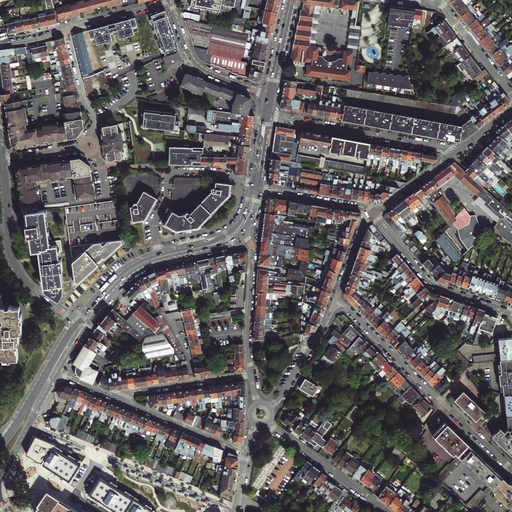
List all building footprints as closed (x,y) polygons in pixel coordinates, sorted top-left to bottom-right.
[(86,10),(84,2),(83,0),(80,0),(76,1),(77,4),(79,12),(82,11),(86,10)] [(86,10),(93,9),(91,0),(84,2),(86,10)] [(100,7),(98,0),(90,0),(91,0),(93,9),(97,8),(100,7)] [(191,0),(191,5),(220,9),(221,2),(235,3),(235,0),(191,0)] [(264,11),(277,13),(279,9),(280,4),(260,0),(246,0),(245,7),(247,7),(248,1),(265,5),(264,11)] [(302,10),(300,10),(299,17),(313,20),(315,5),(321,5),(352,9),(351,16),(351,17),(355,17),(358,1),(349,0),(302,0),(302,1),(303,2),(303,3),(302,10)] [(455,10),(457,12),(469,3),(466,0),(462,0),(453,7),(455,10)] [(71,15),(72,14),(70,6),(69,3),(63,5),(64,7),(67,17),(70,16),(69,15),(71,15)] [(459,14),(460,16),(472,7),(469,3),(457,12),(459,14)] [(72,14),(79,12),(77,4),(70,6),(72,14)] [(319,21),(321,5),(315,5),(313,20),(319,21)] [(396,6),(390,5),(388,24),(412,27),(412,25),(415,9),(396,6)] [(67,17),(64,7),(56,9),(57,11),(58,14),(59,19),(63,18),(67,17)] [(462,19),(464,21),(475,12),(472,7),(460,16),(462,19)] [(11,13),(12,20),(14,20),(12,9),(4,11),(4,14),(11,13)] [(165,56),(180,51),(172,30),(165,9),(146,14),(160,54),(164,52),(165,56)] [(419,9),(415,9),(412,25),(415,25),(415,28),(418,28),(418,27),(423,27),(424,21),(426,10),(419,9)] [(263,23),(274,26),(276,19),(277,13),(264,11),(261,10),(260,14),(262,14),(261,17),(258,17),(257,22),(258,22),(259,23),(263,23)] [(47,16),(49,25),(54,24),(60,23),(59,19),(58,14),(57,11),(54,11),(55,14),(47,16)] [(475,12),(464,21),(466,23),(467,26),(481,15),(480,13),(477,14),(475,12)] [(192,40),(194,47),(197,47),(198,48),(216,52),(242,57),(244,58),(244,56),(244,54),(245,49),(246,43),(247,34),(244,33),(242,33),(245,20),(242,19),(233,17),(231,30),(199,23),(200,16),(186,13),(183,14),(192,40)] [(481,15),(467,26),(469,28),(471,31),(480,24),(478,22),(484,17),(482,14),(481,15)] [(47,16),(38,17),(40,27),(45,26),(49,25),(47,16)] [(40,27),(38,17),(30,19),(33,29),(36,28),(40,27)] [(111,23),(87,30),(92,43),(96,42),(97,44),(112,40),(110,35),(117,33),(119,38),(134,34),(133,32),(138,31),(135,17),(111,23)] [(351,70),(346,70),(347,64),(351,64),(353,52),(346,51),(343,51),(342,59),(339,58),(337,60),(335,61),(332,62),(330,62),(327,61),(325,60),(323,58),(321,56),(318,55),(318,50),(318,49),(319,47),(316,47),(310,46),(313,20),(299,17),(299,22),(298,22),(296,27),(297,28),(296,32),(295,32),(294,37),(295,37),(294,41),(293,41),(292,47),(293,47),(292,50),(290,58),(290,60),(294,61),(299,61),(299,63),(305,63),(305,62),(308,63),(308,64),(307,64),(306,75),(307,75),(308,74),(313,75),(313,76),(316,76),(322,76),(322,77),(323,77),(323,78),(324,78),(325,77),(331,78),(331,79),(332,79),(333,79),(333,78),(339,79),(339,80),(342,80),(342,79),(345,80),(348,80),(348,81),(349,81),(351,70)] [(480,24),(471,31),(473,33),(475,36),(490,24),(491,23),(487,18),(480,24)] [(33,29),(30,19),(23,21),(25,30),(28,30),(33,29)] [(316,47),(319,21),(313,20),(310,46),(316,47)] [(442,20),(431,29),(435,34),(437,32),(440,36),(449,28),(445,24),(442,20)] [(23,21),(15,22),(17,32),(20,31),(25,30),(23,21)] [(17,32),(15,22),(6,24),(8,34),(12,33),(17,32)] [(274,26),(263,23),(261,29),(262,29),(273,32),(274,29),(274,26)] [(490,24),(475,36),(477,38),(479,40),(493,30),(494,29),(490,24)] [(354,26),(349,25),(346,51),(353,52),(358,53),(358,49),(360,32),(361,27),(354,26)] [(437,38),(444,46),(456,37),(452,32),(449,28),(440,36),(437,38)] [(245,30),(244,33),(247,34),(252,35),(270,39),(271,39),(272,35),(273,32),(262,29),(262,31),(253,29),(252,32),(245,30)] [(493,30),(479,40),(481,43),(483,45),(496,35),(493,30)] [(87,46),(83,32),(71,35),(81,74),(93,72),(91,65),(93,64),(88,45),(87,46)] [(496,35),(483,45),(484,48),(486,51),(500,40),(501,39),(497,34),(496,35)] [(252,40),(251,42),(255,43),(255,41),(268,44),(269,41),(270,39),(252,35),(251,36),(256,37),(255,41),(252,40)] [(456,37),(444,46),(442,48),(444,50),(446,49),(450,53),(461,44),(459,41),(456,37)] [(51,41),(52,47),(54,47),(54,46),(65,43),(65,41),(64,38),(51,41)] [(488,53),(490,55),(506,43),(509,41),(506,38),(503,41),(502,43),(500,40),(486,51),(488,53)] [(53,50),(54,51),(67,48),(66,46),(65,43),(54,46),(54,47),(52,47),(53,50)] [(506,43),(490,55),(492,58),(494,61),(511,47),(511,44),(508,46),(506,43)] [(465,49),(461,44),(450,53),(449,53),(458,64),(470,55),(465,49)] [(39,47),(41,57),(42,61),(47,59),(47,56),(49,55),(48,52),(47,45),(43,46),(39,47)] [(21,54),(22,54),(27,54),(26,50),(26,47),(12,49),(1,50),(0,51),(0,57),(10,56),(17,55),(21,54)] [(27,54),(27,57),(28,60),(41,57),(39,47),(33,49),(26,50),(27,54)] [(197,47),(194,47),(194,49),(197,55),(199,57),(203,60),(210,64),(213,64),(216,53),(215,53),(216,52),(198,48),(197,47)] [(496,64),(499,66),(511,56),(511,53),(511,52),(511,51),(511,47),(494,61),(496,64)] [(67,48),(54,51),(53,52),(54,55),(49,56),(50,57),(50,58),(51,58),(55,57),(56,57),(56,56),(68,53),(67,51),(67,48)] [(165,56),(162,57),(167,69),(181,65),(182,59),(181,56),(180,51),(165,56)] [(251,59),(265,62),(266,57),(266,53),(253,51),(251,59)] [(216,53),(213,64),(214,64),(214,66),(220,67),(220,68),(225,69),(225,70),(227,70),(231,71),(231,72),(237,74),(237,75),(242,76),(243,72),(245,71),(246,66),(247,63),(241,61),(242,57),(216,52),(215,53),(216,53)] [(51,63),(53,62),(69,58),(69,56),(68,53),(56,56),(56,57),(55,57),(55,59),(51,60),(50,61),(51,63)] [(476,63),(470,55),(458,64),(456,65),(468,80),(467,81),(471,86),(472,85),(469,81),(474,77),(482,71),(476,63)] [(11,63),(10,56),(0,57),(0,63),(0,65),(11,63)] [(500,69),(502,71),(511,63),(511,61),(511,60),(511,56),(499,66),(500,69)] [(255,70),(263,72),(263,70),(266,62),(265,62),(251,59),(248,58),(247,63),(252,64),(251,67),(255,68),(255,70)] [(1,69),(1,72),(11,71),(11,67),(19,65),(19,62),(18,62),(11,63),(0,65),(1,69)] [(70,63),(61,66),(56,67),(57,68),(58,68),(59,69),(54,70),(55,72),(58,72),(60,71),(62,71),(72,68),(71,66),(70,63)] [(504,73),(506,75),(511,70),(511,63),(502,71),(504,73)] [(243,72),(242,76),(247,77),(248,77),(251,67),(246,66),(245,71),(243,72)] [(248,77),(248,79),(258,82),(259,81),(261,80),(262,77),(263,72),(255,70),(255,68),(251,67),(248,77)] [(485,69),(482,71),(474,77),(477,81),(488,73),(487,71),(485,69)] [(2,76),(2,79),(11,78),(12,78),(11,71),(1,72),(2,76)] [(180,85),(190,89),(196,76),(185,72),(180,85)] [(367,84),(411,90),(407,76),(404,76),(404,77),(401,77),(401,75),(396,75),(396,76),(393,76),(393,74),(389,74),(389,75),(385,75),(385,73),(381,73),(381,74),(378,74),(378,73),(373,72),(373,73),(368,73),(367,84)] [(30,75),(31,82),(34,82),(38,81),(42,81),(45,80),(49,80),(53,79),(52,78),(52,73),(46,73),(39,74),(30,75)] [(196,76),(190,89),(190,91),(197,94),(198,93),(202,94),(203,91),(207,81),(203,80),(204,78),(201,77),(196,75),(196,76)] [(12,81),(11,78),(2,79),(3,83),(3,87),(13,85),(12,81)] [(74,78),(65,81),(60,82),(62,87),(65,86),(75,84),(75,81),(74,78)] [(285,83),(284,86),(301,88),(302,85),(316,87),(315,91),(316,91),(322,92),(324,86),(286,79),(285,83)] [(211,94),(215,84),(211,83),(207,81),(203,91),(211,94)] [(495,82),(492,84),(499,93),(496,95),(506,107),(509,104),(510,103),(510,101),(495,82)] [(66,88),(59,90),(60,93),(64,92),(69,91),(75,89),(77,89),(76,86),(75,84),(65,86),(66,88)] [(215,84),(211,94),(218,97),(218,96),(222,87),(218,86),(215,84)] [(17,85),(13,85),(3,87),(4,90),(4,94),(14,93),(18,92),(17,85)] [(222,86),(222,87),(218,96),(228,100),(232,90),(227,88),(222,86)] [(297,100),(298,93),(307,94),(306,98),(309,98),(315,99),(315,95),(316,91),(315,91),(301,88),(284,86),(283,92),(282,97),(297,100)] [(455,113),(464,124),(469,120),(459,105),(456,106),(448,105),(419,101),(384,95),(347,89),(346,96),(455,113)] [(496,95),(495,93),(492,95),(486,89),(484,91),(487,94),(500,111),(503,109),(506,107),(496,95)] [(232,90),(228,100),(233,102),(241,94),(235,92),(232,90)] [(15,101),(14,93),(4,94),(0,94),(0,97),(0,100),(1,104),(6,104),(17,102),(17,101),(15,101)] [(241,94),(233,102),(232,104),(231,113),(248,115),(250,98),(244,96),(241,94)] [(323,116),(328,95),(324,94),(323,99),(321,98),(320,100),(317,115),(318,115),(320,116),(323,116)] [(329,117),(333,96),(333,95),(328,94),(328,95),(323,116),(326,117),(329,117)] [(487,94),(484,96),(489,101),(486,103),(495,115),(498,113),(500,111),(487,94)] [(65,121),(65,124),(67,139),(76,138),(77,136),(79,133),(82,130),(83,128),(82,123),(82,119),(82,118),(81,111),(79,111),(79,109),(78,108),(78,106),(77,106),(76,101),(76,100),(76,97),(74,98),(74,95),(64,97),(65,105),(66,105),(67,113),(65,114),(66,121),(65,121)] [(314,114),(317,115),(320,100),(318,100),(319,95),(315,95),(315,99),(312,114),(314,114)] [(453,101),(448,105),(456,106),(459,105),(460,104),(465,100),(462,95),(457,98),(455,95),(451,98),(453,101)] [(335,118),(339,98),(333,96),(329,117),(332,118),(335,118)] [(342,119),(344,105),(346,97),(343,96),(342,98),(339,98),(335,118),(338,119),(342,119)] [(299,106),(300,100),(297,100),(282,97),(281,100),(281,103),(299,106)] [(307,110),(307,113),(309,114),(312,114),(315,99),(309,98),(309,102),(307,110)] [(281,109),(303,112),(305,101),(300,100),(299,106),(281,103),(280,105),(280,107),(280,108),(281,109)] [(9,124),(9,126),(25,124),(27,123),(27,121),(27,119),(25,108),(22,108),(21,101),(17,102),(6,104),(6,108),(5,108),(6,116),(7,116),(8,121),(9,124)] [(486,103),(483,106),(479,101),(478,102),(477,101),(476,102),(490,119),(492,117),(495,115),(486,103)] [(476,102),(474,103),(475,104),(474,105),(477,110),(475,112),(484,124),(487,121),(490,119),(476,102)] [(459,105),(469,120),(471,118),(464,109),(460,104),(459,105)] [(447,139),(459,141),(459,138),(461,127),(344,105),(342,119),(353,122),(372,125),(389,128),(421,134),(447,139)] [(207,116),(207,110),(188,107),(187,113),(207,116)] [(471,118),(479,128),(482,125),(484,124),(475,112),(472,113),(467,107),(464,109),(471,118)] [(172,113),(144,109),(142,126),(178,131),(179,121),(174,120),(175,113),(172,113)] [(232,125),(252,128),(253,122),(242,120),(241,123),(238,123),(238,122),(228,121),(228,120),(225,120),(226,112),(207,110),(207,116),(206,121),(218,123),(224,124),(224,123),(232,124),(232,125)] [(242,120),(253,122),(254,116),(248,115),(231,113),(231,115),(229,115),(229,118),(242,120)] [(470,135),(479,128),(471,118),(469,120),(464,124),(461,126),(461,127),(459,138),(459,141),(461,141),(470,135)] [(66,140),(67,139),(65,124),(58,125),(58,122),(42,125),(43,128),(37,129),(39,144),(40,144),(49,142),(54,141),(63,140),(66,140)] [(236,136),(251,138),(252,133),(252,128),(232,125),(232,124),(224,123),(224,124),(218,123),(217,129),(237,131),(236,136)] [(26,129),(25,124),(9,126),(10,129),(8,129),(10,138),(11,138),(12,143),(13,144),(17,147),(25,146),(28,146),(33,145),(36,144),(39,144),(37,129),(28,130),(26,129)] [(121,159),(121,158),(120,151),(123,151),(123,149),(122,144),(121,138),(120,133),(120,131),(118,132),(116,125),(110,125),(107,124),(106,126),(102,127),(102,128),(103,133),(103,134),(102,134),(102,135),(103,141),(103,142),(104,146),(104,147),(105,153),(106,153),(106,154),(107,159),(107,161),(109,160),(113,160),(117,159),(121,159)] [(199,132),(205,133),(206,127),(186,124),(186,127),(189,131),(199,132)] [(511,139),(511,135),(504,125),(500,128),(495,131),(498,134),(509,145),(510,146),(511,145),(510,144),(511,143),(510,142),(511,139)] [(291,129),(275,126),(273,142),(271,158),(296,162),(297,155),(299,145),(299,143),(293,142),(296,130),(291,129)] [(314,133),(301,131),(299,143),(299,145),(313,147),(314,145),(330,148),(332,137),(314,133)] [(238,143),(238,144),(250,146),(250,142),(251,138),(236,136),(205,133),(204,141),(228,144),(228,142),(233,143),(238,143)] [(509,145),(498,134),(492,141),(487,146),(502,162),(506,157),(505,156),(509,152),(505,148),(509,145)] [(330,151),(348,154),(351,140),(342,139),(332,137),(330,148),(330,151)] [(361,142),(351,140),(348,154),(367,158),(369,144),(361,142)] [(249,152),(250,146),(238,144),(238,145),(236,145),(236,146),(235,146),(235,145),(234,145),(234,144),(233,144),(233,145),(232,145),(232,146),(231,146),(231,147),(232,148),(233,149),(234,149),(234,148),(235,148),(237,148),(236,155),(238,155),(242,155),(242,158),(248,158),(249,152)] [(369,144),(367,158),(366,164),(369,165),(370,158),(374,159),(376,145),(372,144),(369,144)] [(376,145),(374,159),(372,166),(375,167),(376,160),(380,161),(382,146),(379,145),(376,145)] [(386,147),(382,146),(380,161),(379,168),(380,168),(381,166),(383,167),(383,162),(387,162),(389,147),(386,147)] [(511,171),(502,162),(487,146),(484,149),(481,152),(495,164),(498,161),(499,162),(499,164),(506,170),(509,173),(510,172),(511,172),(511,171)] [(188,165),(201,166),(201,154),(202,154),(203,148),(180,147),(169,147),(169,165),(185,165),(188,165)] [(389,147),(387,162),(386,166),(389,167),(389,169),(392,170),(396,148),(392,148),(389,147)] [(396,148),(392,170),(395,170),(396,166),(399,167),(399,164),(402,149),(399,149),(396,148)] [(402,149),(399,164),(402,165),(401,170),(404,170),(407,150),(404,150),(402,149)] [(411,151),(407,150),(404,170),(404,173),(407,173),(408,166),(407,165),(412,165),(414,152),(411,151)] [(418,152),(414,152),(412,165),(417,166),(417,169),(416,176),(419,173),(421,160),(423,153),(418,152)] [(500,170),(495,164),(481,152),(479,154),(476,157),(492,172),(496,176),(499,173),(498,172),(500,170)] [(429,154),(423,153),(421,160),(429,161),(428,166),(438,159),(437,156),(429,154)] [(241,165),(247,166),(248,162),(248,158),(242,158),(242,155),(238,155),(238,158),(234,158),(229,158),(229,155),(226,155),(226,158),(228,158),(228,163),(235,164),(241,164),(241,165)] [(327,168),(328,161),(324,160),(325,158),(321,157),(320,160),(297,155),(296,162),(303,164),(327,168)] [(24,167),(21,167),(28,174),(35,179),(36,180),(39,180),(39,181),(50,180),(49,178),(50,178),(50,181),(52,180),(52,182),(55,182),(54,180),(73,177),(75,193),(74,193),(74,196),(76,195),(77,200),(94,197),(93,188),(94,188),(93,183),(92,183),(90,173),(91,173),(92,173),(92,172),(92,171),(92,170),(91,170),(90,170),(89,165),(87,164),(87,163),(85,161),(81,159),(79,158),(75,158),(74,157),(73,157),(72,157),(72,158),(71,158),(71,159),(56,161),(31,165),(31,164),(30,164),(29,164),(28,164),(27,165),(27,166),(24,167)] [(492,172),(476,157),(472,162),(468,166),(489,186),(493,182),(487,177),(492,172)] [(296,162),(271,158),(270,165),(269,171),(278,173),(277,174),(286,176),(286,175),(286,174),(300,176),(302,169),(303,164),(296,162)] [(328,161),(327,168),(356,174),(362,175),(364,175),(366,167),(328,161)] [(487,210),(488,209),(492,213),(489,216),(483,222),(511,244),(511,215),(505,209),(498,202),(482,188),(464,170),(460,166),(455,161),(429,181),(420,188),(431,202),(449,226),(452,223),(456,220),(455,218),(454,217),(454,213),(442,196),(440,198),(435,190),(437,188),(454,175),(455,176),(470,190),(477,196),(475,198),(487,210)] [(245,175),(246,175),(247,170),(247,166),(241,165),(241,164),(235,164),(235,173),(237,173),(237,174),(239,175),(245,175)] [(489,186),(468,166),(466,168),(464,170),(482,188),(485,185),(487,187),(489,186)] [(16,172),(17,175),(28,174),(21,167),(20,168),(20,167),(17,171),(16,172)] [(289,176),(288,181),(292,181),(291,189),(293,189),(296,190),(297,182),(305,184),(312,185),(320,186),(322,173),(302,169),(300,176),(286,174),(286,175),(289,176)] [(278,173),(269,171),(269,174),(268,178),(272,178),(288,181),(289,176),(286,175),(286,176),(277,174),(278,173)] [(320,186),(318,193),(322,194),(324,195),(326,190),(328,185),(327,185),(329,175),(329,174),(322,173),(320,186)] [(17,182),(35,179),(28,174),(17,175),(17,177),(16,178),(17,182)] [(356,174),(354,182),(350,199),(354,199),(356,200),(360,185),(357,184),(358,178),(358,177),(361,177),(362,175),(356,174)] [(326,190),(324,195),(327,195),(330,196),(335,176),(329,175),(327,185),(328,185),(326,190)] [(455,176),(454,175),(437,188),(438,189),(455,176)] [(335,176),(330,196),(335,196),(338,197),(342,180),(338,179),(338,177),(335,176)] [(348,178),(348,181),(346,188),(345,188),(344,193),(345,193),(345,198),(348,198),(350,199),(354,182),(351,181),(352,178),(348,178)] [(19,188),(37,185),(36,180),(35,179),(17,182),(17,187),(19,187),(19,188)] [(360,185),(356,200),(360,201),(363,201),(366,185),(363,185),(364,179),(361,179),(360,185)] [(342,180),(338,197),(342,197),(345,198),(345,193),(344,193),(345,188),(346,188),(348,181),(342,180)] [(366,185),(363,201),(365,201),(368,202),(372,183),(372,181),(367,180),(366,185)] [(379,191),(393,193),(398,189),(406,183),(393,181),(392,187),(381,184),(380,187),(376,187),(375,190),(376,190),(379,191)] [(171,210),(162,224),(176,232),(198,228),(230,195),(231,190),(231,184),(215,182),(214,188),(213,188),(212,188),(211,189),(211,190),(211,191),(190,213),(189,212),(188,212),(187,212),(186,212),(186,213),(185,213),(185,214),(179,215),(171,210)] [(297,182),(296,190),(300,190),(303,191),(305,184),(297,182)] [(372,183),(368,202),(370,202),(373,203),(376,190),(375,190),(373,189),(375,183),(372,183)] [(305,184),(303,191),(307,192),(311,192),(312,185),(305,184)] [(37,185),(19,188),(20,192),(19,192),(18,193),(18,194),(19,195),(19,196),(20,196),(21,200),(19,201),(21,210),(22,210),(23,212),(25,212),(38,210),(37,203),(40,203),(38,191),(39,191),(39,188),(38,188),(37,185)] [(312,185),(311,192),(315,193),(318,193),(320,186),(312,185)] [(418,190),(413,193),(425,206),(431,202),(420,188),(418,190)] [(376,190),(373,203),(377,204),(379,203),(380,203),(383,201),(379,196),(381,194),(379,191),(376,190)] [(489,216),(492,213),(488,209),(487,210),(475,198),(477,196),(470,190),(466,195),(489,216)] [(128,207),(130,223),(143,222),(145,221),(158,199),(143,191),(136,203),(135,203),(134,203),(134,204),(133,204),(133,205),(133,206),(128,207)] [(379,196),(383,201),(387,198),(393,193),(379,191),(381,194),(379,196)] [(408,197),(403,201),(415,215),(422,208),(424,210),(426,209),(425,206),(413,193),(408,197)] [(286,216),(287,213),(288,208),(289,201),(280,200),(266,197),(266,201),(265,205),(274,206),(274,208),(282,209),(281,215),(285,215),(286,216)] [(501,199),(498,202),(505,209),(508,206),(501,199)] [(70,246),(126,238),(121,200),(65,207),(66,215),(66,218),(70,246)] [(287,213),(296,215),(298,202),(294,202),(289,201),(288,208),(287,213)] [(415,215),(403,201),(398,204),(393,208),(403,220),(405,223),(408,220),(412,225),(414,225),(416,223),(416,222),(412,217),(415,215)] [(295,217),(302,219),(303,216),(305,204),(302,203),(298,202),(296,215),(295,217)] [(264,212),(281,215),(282,209),(274,208),(274,206),(265,205),(265,207),(264,210),(264,212)] [(307,219),(315,221),(316,214),(318,206),(315,205),(311,205),(309,215),(307,215),(307,217),(307,219)] [(316,214),(325,216),(327,207),(322,207),(318,206),(316,214)] [(318,221),(330,223),(333,208),(331,208),(327,207),(325,216),(316,214),(315,221),(314,225),(317,225),(318,221)] [(330,223),(337,225),(337,222),(339,209),(336,209),(333,208),(330,223)] [(405,234),(406,235),(409,233),(402,225),(401,225),(400,223),(403,220),(393,208),(390,210),(387,213),(391,217),(393,219),(395,222),(398,225),(400,228),(402,231),(405,234)] [(339,209),(337,222),(347,224),(347,221),(349,211),(344,210),(339,209)] [(44,287),(46,287),(62,284),(60,270),(63,270),(61,259),(59,260),(57,252),(62,251),(60,240),(49,241),(45,218),(45,214),(44,210),(38,210),(25,212),(26,216),(26,220),(27,226),(25,226),(26,232),(27,237),(31,236),(33,253),(39,252),(43,281),(44,287)] [(456,220),(452,223),(456,229),(468,224),(465,219),(469,216),(462,210),(455,218),(456,220)] [(350,221),(356,222),(358,219),(361,217),(361,213),(353,212),(349,211),(347,221),(350,222),(350,221)] [(284,221),(285,215),(281,215),(264,212),(264,215),(264,217),(284,221)] [(465,219),(468,224),(456,229),(459,240),(467,250),(470,248),(473,244),(484,235),(485,234),(480,229),(475,215),(469,216),(465,219)] [(284,221),(264,217),(263,220),(263,223),(307,230),(308,225),(284,221)] [(346,231),(352,232),(354,228),(356,222),(350,221),(350,222),(347,221),(347,224),(346,231)] [(307,230),(263,223),(262,227),(262,231),(290,235),(289,240),(288,245),(309,248),(309,246),(311,237),(312,237),(314,228),(314,226),(308,225),(307,230)] [(367,227),(373,234),(378,230),(376,228),(374,226),(370,225),(367,227)] [(373,234),(367,227),(365,234),(363,240),(377,245),(378,241),(378,240),(376,238),(373,234)] [(328,235),(350,239),(351,236),(352,232),(346,231),(334,229),(334,232),(329,231),(328,235)] [(414,233),(422,243),(426,240),(426,238),(420,231),(417,230),(414,233)] [(290,235),(262,231),(262,233),(261,236),(289,240),(290,235)] [(444,233),(436,240),(454,262),(462,255),(460,253),(460,252),(446,235),(446,236),(444,233)] [(334,242),(348,245),(349,242),(350,239),(328,235),(327,238),(335,240),(334,242)] [(289,240),(261,236),(261,239),(261,241),(280,244),(281,240),(285,240),(284,245),(288,245),(289,240)] [(126,238),(70,246),(75,281),(76,284),(95,266),(106,257),(114,249),(126,238)] [(377,245),(363,240),(361,243),(360,246),(371,250),(375,251),(377,252),(378,249),(384,251),(385,249),(384,248),(382,247),(377,245)] [(411,241),(406,245),(408,247),(409,249),(414,245),(416,244),(412,240),(411,241)] [(280,244),(261,241),(260,246),(259,252),(277,255),(301,258),(307,259),(308,255),(309,248),(288,245),(284,245),(280,244)] [(334,248),(345,252),(346,248),(348,245),(334,242),(334,247),(334,248)] [(414,245),(409,249),(411,251),(413,253),(418,249),(414,245)] [(358,253),(368,257),(371,250),(360,246),(359,250),(358,253)] [(326,255),(342,261),(344,256),(345,252),(334,248),(333,252),(327,250),(325,254),(326,255)] [(357,256),(355,260),(370,266),(372,262),(374,263),(377,256),(373,255),(375,251),(371,250),(368,257),(358,253),(357,256)] [(232,254),(235,270),(240,271),(241,271),(240,266),(239,252),(236,253),(232,254)] [(277,255),(259,252),(259,259),(258,265),(270,267),(274,266),(276,267),(277,260),(276,260),(277,255)] [(397,253),(392,257),(387,261),(387,262),(389,265),(390,265),(391,265),(392,264),(393,265),(392,266),(387,272),(392,273),(400,264),(403,261),(400,257),(397,253)] [(229,254),(225,255),(227,268),(229,281),(235,281),(235,275),(235,270),(232,254),(229,254)] [(221,273),(220,269),(227,268),(225,255),(220,256),(215,257),(218,273),(220,273),(221,273)] [(335,265),(340,267),(341,264),(342,261),(326,255),(323,261),(330,263),(331,263),(335,264),(335,265)] [(423,256),(418,260),(420,262),(422,264),(427,259),(426,259),(423,256)] [(224,291),(220,273),(218,273),(215,257),(211,258),(208,259),(211,275),(210,275),(211,279),(214,279),(213,274),(217,274),(220,293),(224,292),(224,291)] [(427,259),(422,264),(425,268),(428,272),(439,263),(434,257),(429,261),(427,258),(426,259),(427,259)] [(307,259),(301,258),(300,271),(288,269),(287,271),(287,274),(304,277),(307,262),(307,259)] [(207,284),(212,283),(211,279),(210,275),(211,275),(208,259),(206,259),(201,260),(197,261),(202,282),(203,289),(208,289),(207,284)] [(354,264),(353,267),(376,275),(381,277),(383,273),(373,270),(374,267),(370,266),(355,260),(354,264)] [(198,283),(202,282),(197,261),(195,262),(193,262),(197,279),(198,283)] [(324,268),(338,273),(338,270),(340,267),(335,265),(335,264),(331,263),(330,263),(323,261),(322,264),(325,265),(324,268)] [(400,264),(392,273),(390,276),(393,279),(408,267),(406,264),(403,261),(400,264)] [(439,263),(428,272),(432,276),(435,280),(444,272),(448,268),(441,261),(439,263)] [(191,263),(189,263),(193,289),(194,292),(199,290),(198,286),(195,287),(194,280),(197,279),(193,262),(191,263)] [(460,269),(455,284),(458,285),(461,286),(467,269),(468,264),(462,262),(460,269)] [(193,289),(189,263),(186,264),(184,264),(187,281),(191,299),(193,299),(191,290),(193,289)] [(183,281),(187,281),(184,264),(179,265),(176,266),(177,272),(178,272),(179,278),(178,278),(179,285),(184,285),(183,281)] [(467,269),(461,286),(464,287),(468,288),(475,269),(476,266),(472,265),(470,270),(467,269)] [(172,267),(169,268),(172,284),(173,283),(173,287),(173,288),(176,300),(179,300),(177,289),(179,288),(179,290),(180,289),(180,288),(179,285),(178,278),(179,278),(178,272),(177,272),(176,266),(172,267)] [(351,273),(370,280),(374,281),(376,275),(353,267),(352,270),(351,273)] [(408,267),(393,279),(392,280),(396,285),(412,271),(410,269),(408,267)] [(451,274),(449,282),(452,283),(455,284),(460,269),(454,267),(451,274)] [(160,270),(156,272),(161,296),(163,302),(167,301),(165,294),(170,293),(169,288),(168,285),(165,268),(160,270)] [(172,284),(169,268),(167,268),(165,268),(168,285),(169,288),(171,288),(173,288),(173,287),(173,283),(172,284)] [(317,273),(335,280),(336,276),(338,273),(324,268),(323,271),(316,269),(315,272),(317,273)] [(475,269),(468,288),(471,289),(474,290),(480,276),(477,274),(478,270),(475,269)] [(412,271),(396,285),(394,287),(396,289),(402,285),(404,287),(405,286),(416,276),(414,274),(412,271)] [(151,274),(148,276),(155,295),(157,295),(157,297),(161,296),(156,272),(151,274)] [(444,272),(435,280),(439,282),(446,284),(448,285),(449,282),(451,274),(444,272)] [(480,276),(474,290),(477,292),(481,293),(488,274),(484,272),(483,277),(480,276)] [(319,282),(332,287),(334,283),(335,280),(317,273),(316,275),(320,276),(319,278),(320,279),(319,282)] [(349,279),(366,285),(368,286),(370,280),(351,273),(350,276),(349,279)] [(257,280),(257,282),(268,283),(268,281),(280,282),(281,277),(273,276),(257,274),(257,279),(257,280)] [(488,274),(481,293),(484,294),(487,295),(492,280),(490,279),(491,275),(488,274)] [(145,277),(142,278),(150,296),(156,307),(159,307),(155,295),(148,276),(145,277)] [(405,286),(404,287),(403,287),(405,290),(401,293),(403,296),(405,294),(420,281),(418,279),(416,276),(405,286)] [(492,280),(487,295),(491,296),(494,297),(500,280),(501,278),(497,277),(496,281),(492,280)] [(140,279),(137,281),(144,295),(145,294),(145,295),(149,301),(150,300),(148,297),(150,296),(142,278),(140,279)] [(346,285),(358,289),(361,290),(362,288),(365,289),(366,285),(349,279),(348,281),(346,285)] [(500,280),(494,297),(499,299),(499,298),(501,299),(504,300),(507,290),(505,289),(506,285),(503,284),(504,281),(500,280)] [(134,284),(138,293),(141,298),(145,295),(145,294),(144,295),(137,281),(136,282),(134,284)] [(315,287),(330,293),(331,290),(332,287),(319,282),(317,281),(315,287)] [(405,294),(403,296),(407,301),(414,295),(424,286),(422,284),(420,281),(405,294)] [(277,293),(286,294),(286,284),(268,283),(257,282),(257,285),(256,289),(256,292),(277,293)] [(46,287),(44,287),(44,290),(58,301),(60,299),(62,295),(63,291),(63,289),(62,284),(46,287)] [(126,293),(134,300),(137,296),(139,299),(141,298),(138,293),(134,284),(130,288),(126,293)] [(286,284),(286,294),(302,294),(303,294),(304,286),(286,284)] [(315,293),(328,298),(330,295),(330,293),(315,287),(309,285),(308,286),(310,287),(310,288),(312,289),(315,290),(315,293)] [(344,296),(349,301),(356,292),(354,292),(355,289),(357,290),(358,289),(346,285),(345,289),(344,293),(344,296)] [(424,286),(414,295),(417,298),(412,304),(416,307),(422,301),(425,298),(428,291),(426,288),(424,286)] [(356,292),(349,301),(351,303),(354,305),(357,301),(356,301),(359,297),(360,297),(362,294),(364,291),(361,290),(358,289),(357,290),(356,292)] [(312,298),(326,303),(328,300),(328,298),(315,293),(311,292),(310,291),(309,294),(313,296),(312,298)] [(428,291),(425,298),(427,301),(428,298),(432,299),(432,301),(430,303),(430,304),(435,309),(436,305),(440,295),(430,292),(428,291)] [(0,309),(1,309),(1,317),(3,317),(3,321),(1,321),(1,325),(0,325),(0,356),(3,357),(3,358),(3,360),(7,360),(10,360),(10,358),(18,358),(18,351),(18,347),(18,343),(19,343),(19,339),(19,332),(22,332),(22,313),(20,313),(20,306),(12,306),(12,305),(1,305),(1,302),(2,302),(2,294),(0,294),(0,309)] [(313,307),(324,311),(325,307),(326,303),(312,298),(303,294),(302,294),(302,296),(309,298),(308,299),(315,301),(314,303),(313,307)] [(357,301),(354,305),(356,308),(358,309),(367,297),(362,294),(360,297),(359,297),(356,301),(357,301)] [(435,309),(432,312),(436,317),(441,313),(443,307),(443,308),(445,303),(444,302),(446,297),(442,296),(440,295),(436,305),(435,309)] [(367,297),(358,309),(360,311),(362,313),(374,298),(375,296),(373,296),(372,297),(372,296),(370,298),(368,296),(367,297)] [(441,313),(436,317),(439,320),(444,315),(446,309),(449,310),(453,299),(450,298),(446,297),(444,302),(445,303),(443,308),(443,307),(441,313)] [(374,298),(362,313),(364,316),(366,318),(377,307),(373,304),(376,300),(374,298)] [(453,299),(449,310),(448,313),(447,316),(450,317),(448,322),(452,323),(453,318),(459,302),(456,300),(453,299)] [(459,302),(453,318),(459,320),(460,320),(465,304),(462,303),(459,302)] [(303,310),(322,317),(323,313),(324,311),(313,307),(305,304),(302,305),(302,307),(303,310)] [(377,307),(366,318),(369,320),(371,323),(382,313),(382,312),(378,308),(381,306),(380,304),(377,307)] [(430,304),(425,308),(427,310),(430,314),(432,312),(435,309),(430,304)] [(465,304),(460,320),(462,321),(465,322),(471,306),(468,305),(465,304)] [(133,314),(126,321),(112,310),(109,313),(116,320),(117,321),(143,343),(143,345),(144,359),(174,355),(174,352),(173,348),(171,345),(169,342),(167,339),(166,336),(164,334),(162,331),(161,328),(159,324),(158,322),(157,320),(153,317),(147,311),(144,309),(140,305),(133,314)] [(466,330),(469,332),(477,308),(474,307),(471,306),(465,322),(461,333),(465,334),(466,330)] [(475,326),(479,327),(485,311),(481,309),(477,308),(469,332),(473,333),(475,326)] [(181,313),(182,315),(192,314),(195,314),(196,318),(198,318),(197,315),(197,314),(194,309),(181,310),(181,313)] [(310,318),(320,322),(321,319),(322,317),(303,310),(302,309),(302,311),(306,313),(308,313),(307,317),(310,318)] [(206,314),(207,319),(232,316),(231,313),(231,311),(206,314)] [(479,327),(473,345),(480,345),(483,335),(481,334),(481,333),(480,333),(481,329),(491,332),(497,315),(491,313),(485,311),(479,327)] [(382,313),(371,323),(374,326),(376,328),(389,315),(387,312),(384,315),(382,313)] [(105,318),(100,323),(106,328),(114,332),(115,332),(116,329),(111,325),(114,321),(116,320),(109,313),(105,318)] [(174,352),(174,355),(175,355),(178,354),(181,354),(181,348),(179,344),(160,314),(159,314),(156,315),(153,317),(157,320),(158,322),(159,324),(161,328),(162,331),(164,334),(166,336),(167,339),(169,342),(171,345),(173,348),(174,352)] [(389,315),(376,328),(379,331),(381,333),(389,325),(386,322),(387,322),(392,317),(391,316),(392,315),(390,314),(389,315)] [(301,321),(317,326),(319,324),(320,322),(310,318),(307,317),(305,316),(301,315),(301,321)] [(232,316),(207,319),(208,325),(226,322),(232,321),(232,318),(232,316)] [(114,324),(115,322),(114,321),(111,325),(116,329),(122,332),(123,331),(114,326),(115,325),(114,324)] [(305,326),(305,333),(314,331),(316,329),(317,326),(301,321),(301,324),(305,326)] [(105,333),(108,335),(110,332),(112,334),(114,332),(106,328),(100,323),(98,326),(96,328),(105,333)] [(393,330),(385,337),(388,340),(390,343),(403,330),(404,329),(399,324),(393,330)] [(331,336),(327,340),(332,345),(340,353),(343,354),(345,351),(346,350),(344,349),(346,346),(348,348),(360,334),(351,325),(346,329),(341,334),(338,331),(339,330),(336,326),(329,334),(331,336)] [(389,325),(381,333),(383,335),(385,337),(393,330),(389,325)] [(84,345),(96,352),(105,357),(106,356),(106,354),(105,354),(106,352),(103,351),(106,346),(99,341),(105,333),(96,328),(90,336),(84,345)] [(403,330),(390,343),(393,345),(396,348),(404,340),(411,333),(408,329),(405,332),(403,330)] [(201,338),(188,339),(188,342),(189,344),(198,343),(200,343),(205,343),(205,338),(204,333),(204,332),(204,331),(202,331),(202,333),(202,338),(201,338)] [(360,334),(348,348),(346,350),(345,351),(349,354),(356,347),(362,353),(371,345),(365,339),(360,334)] [(500,360),(511,358),(511,344),(511,337),(498,338),(499,348),(498,348),(498,351),(500,351),(500,358),(499,358),(498,353),(473,356),(473,363),(500,360)] [(404,340),(396,348),(400,353),(405,358),(414,349),(404,340)] [(414,349),(405,358),(408,360),(410,362),(426,346),(428,345),(425,342),(424,344),(421,342),(414,349)] [(79,377),(79,378),(93,383),(98,370),(93,369),(94,366),(97,363),(92,359),(96,352),(84,345),(73,363),(76,365),(76,366),(75,367),(75,369),(75,370),(75,371),(75,372),(75,373),(76,374),(77,376),(79,377)] [(322,364),(327,368),(340,353),(332,345),(326,352),(320,359),(324,363),(322,364)] [(371,345),(362,353),(370,361),(379,353),(374,348),(371,345)] [(426,346),(410,362),(412,365),(414,367),(428,354),(425,352),(429,349),(426,346)] [(428,354),(414,367),(417,369),(419,372),(431,360),(428,356),(429,355),(430,355),(433,353),(431,351),(428,354)] [(465,369),(470,364),(457,351),(454,354),(452,356),(462,366),(465,369)] [(192,360),(195,378),(198,377),(201,377),(198,362),(197,353),(194,354),(194,355),(195,355),(196,360),(192,360)] [(379,353),(370,361),(377,368),(386,360),(382,356),(379,353)] [(205,361),(207,376),(210,375),(213,375),(211,369),(210,366),(210,365),(209,362),(208,357),(204,358),(205,361)] [(230,366),(233,366),(236,365),(244,363),(244,360),(244,357),(238,358),(233,359),(227,360),(228,366),(230,366)] [(431,360),(419,372),(421,374),(423,376),(440,360),(438,358),(436,360),(433,358),(431,360)] [(499,377),(511,376),(511,358),(500,360),(500,364),(501,370),(498,371),(499,377)] [(312,359),(308,366),(314,371),(319,365),(312,359)] [(386,360),(377,368),(376,369),(382,376),(385,373),(392,366),(389,363),(386,360)] [(425,378),(428,381),(441,368),(438,365),(441,362),(440,360),(423,376),(425,378)] [(198,362),(201,377),(204,376),(207,376),(205,361),(198,362)] [(181,363),(184,379),(187,379),(189,378),(186,362),(184,362),(181,362),(181,363)] [(162,383),(166,382),(164,370),(164,363),(162,363),(162,366),(157,367),(159,383),(162,383)] [(230,366),(231,373),(235,372),(245,370),(245,366),(244,363),(236,365),(233,366),(230,366)] [(392,366),(385,373),(387,375),(384,379),(387,383),(388,382),(398,372),(395,369),(392,366)] [(432,386),(444,374),(442,372),(445,370),(442,366),(441,368),(428,381),(430,383),(432,386)] [(133,370),(135,387),(138,386),(141,386),(139,370),(136,370),(136,367),(133,367),(133,370)] [(139,370),(141,386),(144,385),(147,385),(146,371),(146,370),(145,367),(139,367),(139,368),(139,370)] [(114,370),(116,390),(119,389),(122,389),(121,378),(121,376),(117,376),(117,373),(116,369),(114,369),(114,370)] [(398,372),(388,382),(401,396),(411,386),(404,378),(398,372)] [(311,373),(307,380),(315,384),(318,379),(311,373)] [(436,389),(439,392),(449,383),(445,379),(445,376),(444,374),(432,386),(436,389)] [(511,376),(499,377),(499,384),(502,384),(503,391),(503,394),(504,395),(511,393),(511,376)] [(299,388),(313,396),(318,386),(315,384),(307,380),(305,378),(302,383),(299,388)] [(238,394),(238,396),(239,396),(245,396),(245,389),(245,383),(243,381),(236,382),(238,394)] [(232,401),(237,401),(236,398),(235,398),(235,394),(238,394),(236,382),(232,383),(229,383),(232,399),(232,401)] [(56,395),(58,396),(68,401),(74,388),(63,383),(61,383),(56,392),(56,395)] [(222,384),(224,395),(224,400),(232,399),(229,383),(226,384),(222,384)] [(215,385),(219,408),(222,408),(220,396),(220,395),(224,395),(222,384),(219,385),(215,385)] [(209,386),(211,401),(212,403),(216,402),(217,409),(219,409),(219,408),(215,385),(212,386),(209,386)] [(203,387),(205,402),(211,401),(209,386),(206,387),(203,387)] [(411,386),(401,396),(398,398),(403,403),(406,399),(409,402),(413,399),(417,403),(422,398),(422,397),(416,391),(411,386)] [(196,388),(198,403),(203,403),(204,409),(207,409),(205,402),(203,387),(200,388),(196,388)] [(68,401),(65,410),(71,412),(73,407),(80,390),(77,389),(74,388),(68,401)] [(192,407),(195,408),(195,404),(198,403),(196,388),(192,389),(189,390),(191,401),(192,405),(192,407)] [(80,390),(73,407),(79,410),(86,393),(83,392),(80,390)] [(176,411),(173,417),(180,420),(182,415),(183,414),(178,412),(180,407),(180,406),(181,406),(186,405),(184,390),(180,391),(177,391),(179,405),(177,408),(176,411)] [(481,426),(486,420),(481,415),(485,412),(463,390),(454,400),(457,403),(463,408),(465,410),(467,412),(473,418),(481,426)] [(488,396),(492,401),(499,393),(493,391),(492,391),(488,396)] [(86,393),(79,410),(76,416),(80,417),(83,410),(86,411),(93,395),(90,394),(86,393)] [(93,395),(86,411),(84,416),(89,418),(98,398),(96,397),(93,395)] [(146,403),(145,405),(155,409),(157,402),(156,395),(147,396),(147,399),(148,399),(147,401),(147,403),(146,403)] [(65,410),(68,401),(58,396),(59,402),(57,404),(58,407),(55,407),(56,410),(53,410),(54,413),(51,414),(52,416),(49,417),(50,420),(48,420),(47,420),(45,423),(45,424),(56,429),(62,415),(65,410)] [(245,396),(239,396),(239,401),(237,401),(232,401),(232,404),(239,404),(238,408),(245,408),(245,402),(245,396)] [(101,399),(98,398),(89,418),(92,419),(94,414),(96,415),(97,415),(103,400),(101,399)] [(422,398),(417,403),(414,405),(424,415),(432,408),(427,403),(422,398)] [(101,420),(109,402),(106,401),(103,400),(97,415),(100,416),(99,419),(101,420)] [(107,416),(109,416),(115,405),(111,403),(109,402),(101,420),(99,424),(102,426),(107,413),(108,413),(107,416)] [(115,421),(121,407),(118,406),(115,405),(109,416),(108,420),(112,422),(110,428),(110,429),(111,430),(113,425),(115,421)] [(424,415),(414,405),(413,407),(423,417),(424,415)] [(355,406),(351,412),(353,414),(359,414),(361,411),(355,406)] [(118,429),(120,426),(127,410),(124,409),(121,407),(115,421),(118,422),(118,424),(117,427),(116,428),(118,429)] [(188,417),(186,422),(189,424),(191,425),(196,414),(197,411),(194,410),(195,408),(192,407),(188,417)] [(498,416),(498,407),(486,420),(481,426),(489,433),(494,428),(490,424),(498,416)] [(126,431),(134,413),(131,411),(127,410),(120,426),(124,428),(123,430),(126,431)] [(288,426),(293,430),(301,420),(305,415),(300,412),(297,416),(292,412),(290,415),(289,414),(283,422),(283,423),(288,426)] [(134,432),(135,429),(141,416),(137,414),(134,413),(126,431),(123,437),(127,438),(130,432),(133,434),(134,432)] [(196,414),(191,425),(196,427),(200,418),(202,418),(203,418),(196,414)] [(56,429),(62,432),(66,424),(69,417),(62,415),(56,429)] [(505,449),(511,456),(511,455),(511,415),(506,416),(508,430),(506,430),(504,432),(500,428),(499,429),(495,433),(492,436),(496,440),(505,449)] [(139,438),(148,418),(144,417),(141,416),(135,429),(134,432),(139,434),(138,438),(137,438),(136,441),(137,441),(136,443),(137,444),(139,438)] [(200,418),(196,427),(199,428),(205,416),(204,416),(203,418),(202,418),(200,418)] [(208,418),(205,416),(199,428),(201,429),(203,429),(208,418)] [(209,416),(208,418),(203,429),(205,430),(209,432),(215,418),(209,416)] [(215,417),(215,418),(209,432),(211,433),(214,434),(220,421),(218,421),(219,419),(215,417)] [(139,438),(148,438),(155,422),(151,420),(148,418),(139,438)] [(315,433),(309,442),(315,446),(317,443),(320,445),(323,448),(323,447),(327,442),(322,437),(331,424),(325,419),(315,433)] [(221,420),(221,425),(232,427),(243,428),(244,425),(244,422),(227,420),(221,420)] [(297,433),(300,435),(308,424),(301,420),(293,430),(297,433)] [(304,438),(309,442),(315,433),(308,427),(311,422),(310,421),(308,424),(300,435),(304,438)] [(424,426),(419,421),(413,426),(419,433),(424,426)] [(156,436),(161,424),(158,423),(155,422),(148,438),(147,440),(149,441),(152,435),(156,436)] [(444,446),(456,433),(450,427),(444,422),(432,435),(444,446)] [(62,432),(68,434),(72,426),(66,424),(62,432)] [(164,425),(161,424),(156,436),(155,439),(156,440),(157,439),(161,441),(167,427),(164,425)] [(164,448),(165,446),(173,429),(170,428),(167,427),(161,441),(159,445),(164,448)] [(234,434),(242,435),(243,432),(243,428),(232,427),(232,430),(234,431),(234,434)] [(80,439),(83,432),(78,429),(74,437),(80,439)] [(171,449),(179,431),(176,430),(173,429),(165,446),(171,449)] [(80,439),(85,441),(88,434),(83,432),(80,439)] [(181,453),(189,435),(185,434),(182,433),(175,450),(181,453)] [(456,433),(444,446),(456,458),(468,445),(461,438),(456,433)] [(85,441),(91,443),(94,436),(88,434),(85,441)] [(232,442),(238,444),(241,442),(242,439),(242,435),(234,434),(232,442)] [(187,456),(194,438),(192,437),(189,435),(181,453),(187,456)] [(43,465),(70,482),(81,465),(71,458),(75,452),(36,436),(27,454),(40,463),(40,462),(43,464),(44,464),(43,465)] [(91,443),(97,446),(100,438),(94,436),(91,443)] [(194,438),(187,456),(193,458),(200,440),(197,439),(194,438)] [(327,450),(332,454),(339,444),(338,443),(340,441),(336,438),(334,441),(330,438),(327,442),(323,447),(327,450)] [(198,463),(199,464),(201,461),(201,454),(201,452),(201,451),(205,442),(203,441),(200,440),(193,458),(192,460),(198,463)] [(505,449),(496,440),(495,442),(498,445),(497,446),(499,447),(500,448),(501,448),(504,451),(505,449)] [(109,451),(112,443),(106,441),(103,448),(109,451)] [(201,452),(213,456),(214,446),(209,444),(205,442),(201,451),(201,452)] [(116,454),(119,446),(112,443),(109,451),(116,454)] [(253,483),(261,489),(288,449),(280,443),(253,483)] [(475,472),(485,461),(476,452),(468,445),(456,458),(436,478),(442,483),(463,461),(475,472)] [(217,460),(213,458),(213,459),(213,461),(219,462),(223,450),(219,448),(214,446),(213,456),(218,458),(217,460)] [(395,447),(388,456),(394,460),(401,452),(395,447)] [(338,463),(343,467),(352,455),(347,451),(345,453),(340,449),(333,459),(338,463)] [(123,457),(130,460),(133,454),(133,453),(126,450),(123,457)] [(224,465),(237,468),(238,464),(236,463),(236,461),(237,456),(228,452),(227,459),(225,459),(224,465)] [(130,460),(138,463),(140,457),(133,454),(130,460)] [(348,470),(353,474),(362,462),(352,455),(343,467),(348,470)] [(143,465),(149,467),(152,459),(150,458),(150,457),(147,456),(143,465)] [(149,467),(155,470),(158,463),(159,459),(153,457),(152,459),(149,467)] [(306,460),(290,483),(295,487),(302,477),(312,464),(309,462),(306,460)] [(485,461),(475,472),(489,485),(483,491),(481,489),(466,504),(472,509),(476,504),(492,488),(502,477),(493,469),(485,461)] [(356,477),(360,480),(369,468),(362,462),(353,474),(356,477)] [(155,470),(162,473),(165,466),(158,463),(155,470)] [(217,471),(236,475),(236,472),(237,468),(224,465),(218,463),(216,471),(217,471)] [(164,474),(171,476),(173,470),(175,466),(171,464),(170,466),(168,465),(164,474)] [(312,464),(302,477),(312,485),(322,472),(316,468),(312,464)] [(363,482),(367,485),(375,473),(369,468),(360,480),(363,482)] [(171,476),(177,479),(179,472),(173,470),(171,476)] [(179,472),(177,479),(183,481),(186,474),(180,471),(179,472)] [(218,480),(234,482),(234,480),(235,480),(235,478),(236,475),(217,471),(216,480),(218,480)] [(322,472),(312,485),(308,491),(311,493),(309,497),(310,498),(316,490),(318,487),(326,477),(327,476),(324,474),(322,472)] [(375,473),(367,485),(370,487),(374,490),(383,478),(375,473)] [(183,481),(189,484),(193,476),(186,474),(183,481)] [(197,487),(201,489),(206,477),(202,475),(197,487)] [(101,477),(90,495),(96,499),(116,511),(153,511),(152,510),(117,488),(101,477)] [(326,477),(318,487),(323,491),(322,494),(326,497),(327,495),(334,485),(330,482),(329,481),(330,479),(326,477)] [(508,483),(502,477),(492,488),(511,508),(511,507),(511,484),(509,482),(508,483)] [(222,486),(220,497),(230,501),(232,490),(233,490),(234,487),(234,483),(234,482),(218,480),(217,485),(222,486)] [(382,501),(388,505),(399,490),(389,482),(385,486),(386,486),(378,497),(382,501)] [(334,485),(327,495),(334,501),(342,491),(338,488),(334,485)] [(439,485),(435,490),(442,495),(445,490),(439,485)] [(342,491),(334,501),(333,502),(328,509),(332,511),(334,510),(335,511),(340,511),(343,509),(346,511),(357,511),(362,506),(354,499),(352,503),(348,500),(345,498),(349,492),(344,488),(342,491)] [(392,508),(396,511),(406,498),(410,501),(413,503),(415,500),(412,498),(412,497),(401,488),(399,490),(388,505),(392,508)] [(445,490),(442,495),(447,500),(451,495),(445,490)] [(78,511),(76,511),(48,492),(34,511),(35,511),(78,511)] [(451,495),(447,500),(447,501),(452,506),(456,500),(451,495)] [(397,511),(406,511),(410,507),(408,505),(407,505),(410,501),(406,498),(396,511),(397,511)] [(416,511),(414,510),(414,508),(420,501),(416,499),(415,500),(410,507),(406,511),(416,511)]
